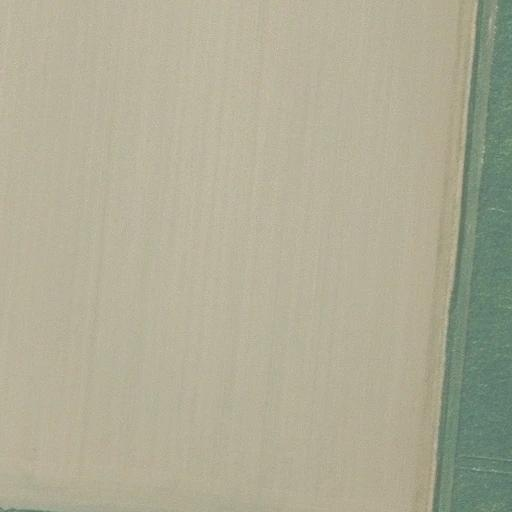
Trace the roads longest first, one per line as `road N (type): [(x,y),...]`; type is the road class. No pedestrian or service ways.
road 1 (track): [(455,511),(499,0)]
road 2 (track): [(0,500),(136,511)]
